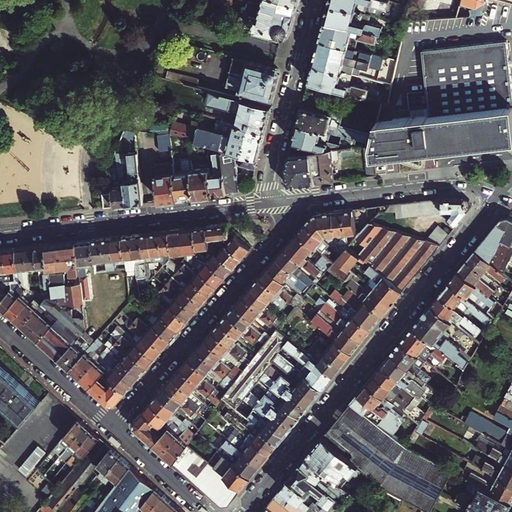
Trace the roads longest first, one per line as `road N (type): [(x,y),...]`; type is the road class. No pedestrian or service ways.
road 1 (residential): [(497,196),(242,511)]
road 2 (residential): [(113,425),(306,200)]
road 3 (residential): [(0,236),(267,205)]
road 4 (residential): [(313,0),(267,205)]
road 5 (residential): [(306,200),(446,184),(497,196)]
road 6 (residential): [(0,325),(113,425)]
road 7 (residential): [(113,425),(205,511)]
